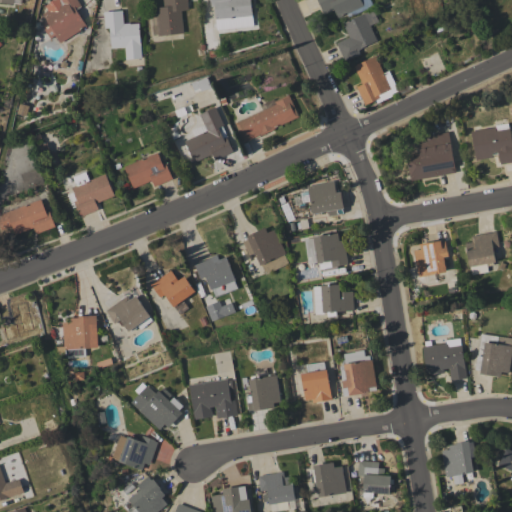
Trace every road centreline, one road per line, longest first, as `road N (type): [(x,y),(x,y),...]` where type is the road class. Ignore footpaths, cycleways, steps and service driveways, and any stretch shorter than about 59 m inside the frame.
road 1 (residential): [(0,280),(202,201),(511,58)]
road 2 (residential): [(283,0),(378,220),(422,511)]
road 3 (residential): [(511,411),(239,449),(196,466)]
road 4 (residential): [(378,220),(511,196)]
